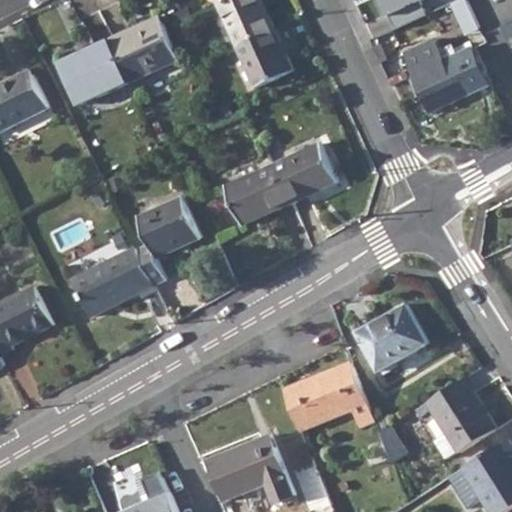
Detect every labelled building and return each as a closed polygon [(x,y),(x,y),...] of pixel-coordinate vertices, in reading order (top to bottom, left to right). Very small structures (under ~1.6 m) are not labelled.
[(264,0),(233,0),(220,6),(239,47),(278,28),(264,0)] [(374,0),(388,31),(423,15),(417,2),(421,0),(374,0)] [(163,16),(113,39),(133,83),(164,70),(181,62),(183,61),(163,16)] [(278,28),(239,47),(258,88),(297,69),(278,28)] [(133,83),(113,39),(64,62),(83,106),(133,83)] [(433,113),(494,85),(476,46),(459,54),(456,48),(444,53),(438,40),(408,54),(417,74),(416,75),(433,113)] [(181,62),(164,70),(168,79),(186,71),(181,62)] [(32,69),(0,84),(0,132),(51,107),(32,69)] [(289,159),(276,165),(294,202),(340,180),(324,143),(289,159)] [(294,202),(276,165),(228,187),(245,224),(294,202)] [(153,243),(141,249),(159,283),(169,279),(160,258),(204,237),(186,197),(141,217),(153,243)] [(141,249),(140,246),(78,277),(97,316),(145,291),(148,295),(161,288),(159,283),(141,249)] [(40,287),(0,306),(0,347),(4,356),(18,349),(17,346),(59,325),(40,287)] [(383,323),(361,335),(381,370),(430,342),(409,305),(381,320),(383,323)] [(381,320),(359,332),(361,335),(383,323),(381,320)] [(4,356),(0,347),(0,369),(9,365),(4,356)] [(478,360),(465,368),(469,376),(471,375),(482,368),(478,360)] [(354,361),(339,367),(347,386),(362,380),(354,361)] [(339,367),(286,390),(303,431),(356,408),(364,424),(377,418),(362,380),(347,386),(339,367)] [(479,387),(471,375),(469,376),(430,400),(436,409),(451,432),(439,440),(450,458),(462,450),(463,450),(500,428),(477,390),(479,387)] [(436,409),(430,400),(420,407),(425,415),(436,409)] [(393,424),(383,431),(396,463),(410,454),(393,424)] [(268,483),(276,504),(297,496),(272,435),(211,459),(227,499),(268,483)] [(511,437),(511,438),(467,466),(495,511),(505,511),(511,508),(511,437)] [(181,511),(173,491),(126,511),(181,511)]
